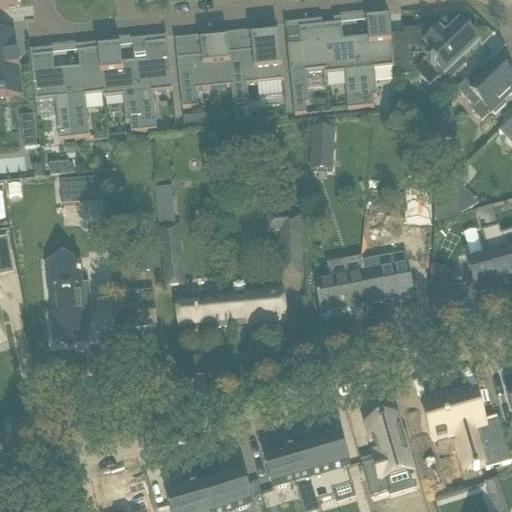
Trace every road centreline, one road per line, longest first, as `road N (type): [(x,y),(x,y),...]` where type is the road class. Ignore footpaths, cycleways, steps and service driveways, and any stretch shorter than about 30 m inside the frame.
road 1 (residential): [(0,481),(511,339)]
road 2 (residential): [(119,21),(336,0)]
